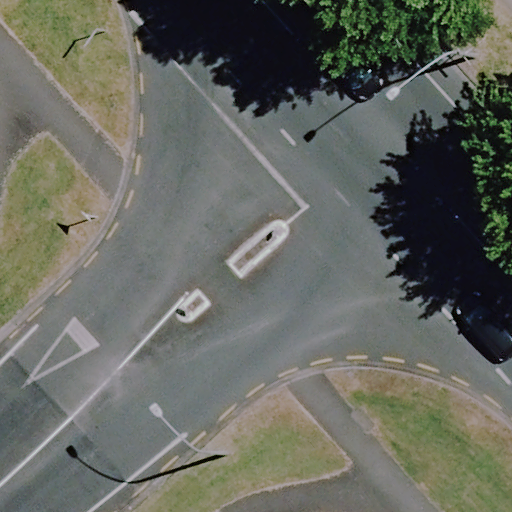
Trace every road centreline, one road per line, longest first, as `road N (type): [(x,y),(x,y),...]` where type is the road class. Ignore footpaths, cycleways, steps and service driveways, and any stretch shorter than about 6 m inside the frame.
road 1 (residential): [(382,137),(0,484)]
road 2 (secondary): [(511,279),(382,137)]
road 3 (secondary): [(382,137),(260,0)]
